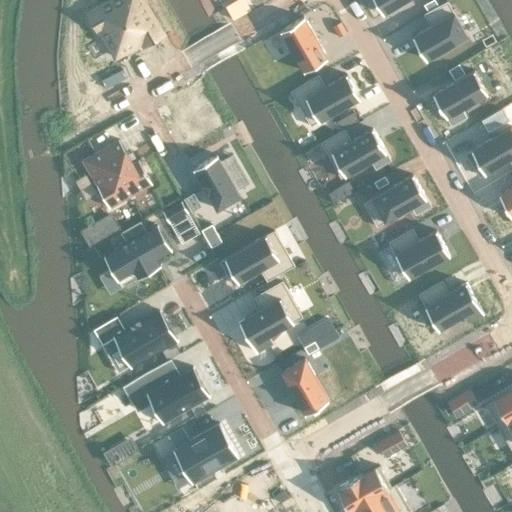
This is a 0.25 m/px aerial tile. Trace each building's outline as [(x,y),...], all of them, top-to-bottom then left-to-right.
[(108,0),(89,11),(87,13),(98,31),(100,30),(115,56),(141,41),(144,45),(162,34),(160,30),(142,0),(108,0)] [(375,0),(383,13),(405,0),(375,0)] [(430,26),(412,36),(426,59),(467,36),(447,0),(423,14),(430,26)] [(434,0),(430,0),(423,4),(427,11),(438,5),(434,0)] [(303,16),(280,30),(303,71),(327,58),(303,16)] [(340,21),(333,25),(339,36),(346,32),(340,21)] [(458,63),(448,69),(454,80),(464,74),(458,63)] [(474,70),(432,93),(450,124),(465,115),(461,108),(487,93),(474,70)] [(317,75),(290,90),(310,126),(360,97),(346,74),(324,86),(317,75)] [(493,112),(482,118),(486,126),(497,120),(493,112)] [(337,123),(326,129),(330,135),(341,129),(337,123)] [(511,125),(511,126),(466,152),(480,175),(511,156),(511,125)] [(343,129),(320,142),(328,156),(340,178),(370,160),(374,167),(390,159),(372,128),(350,141),(343,129)] [(118,138),(82,159),(109,207),(146,186),(151,183),(138,159),(132,162),(118,138)] [(216,154),(193,167),(216,209),(240,195),(216,154)] [(412,174),(363,203),(376,226),(410,206),(414,213),(430,205),(412,174)] [(384,175),(373,181),(377,188),(388,182),(384,175)] [(511,186),(498,194),(511,217),(511,186)] [(180,200),(162,211),(169,222),(186,211),(187,211),(181,201),(182,201),(181,200),(180,200)] [(126,242),(105,254),(119,278),(133,270),(136,276),(160,262),(156,257),(170,249),(156,225),(146,230),(140,220),(120,232),(126,242)] [(211,223),(201,229),(206,238),(216,232),(211,223)] [(411,228),(388,242),(408,277),(449,253),(436,230),(418,240),(411,228)] [(274,230),(220,261),(233,284),(260,269),(266,281),(294,265),(287,253),(274,230)] [(216,232),(206,238),(211,247),(221,241),(216,232)] [(441,280),(418,294),(438,329),(464,314),(468,321),(483,312),(466,282),(448,292),(441,280)] [(251,314),(238,321),(256,352),(271,343),(267,336),(302,316),(281,281),(254,297),(260,309),(251,314)] [(116,315),(93,329),(102,344),(114,337),(130,365),(129,366),(130,367),(178,340),(177,338),(176,339),(165,319),(166,319),(160,308),(140,320),(139,318),(138,318),(139,320),(131,325),(130,323),(129,323),(130,325),(124,329),(116,315)] [(306,334),(295,340),(299,346),(310,340),(306,334)] [(314,341),(303,347),(307,354),(318,348),(314,341)] [(185,350),(173,356),(180,371),(191,365),(185,350)] [(170,358),(122,385),(122,387),(122,386),(124,386),(131,398),(138,409),(148,403),(151,401),(152,403),(162,420),(161,421),(162,422),(210,395),(209,394),(208,394),(207,392),(193,368),(194,367),(193,366),(179,374),(174,376),(166,361),(171,359),(170,358)] [(304,358),(281,371),(304,413),(328,399),(304,358)] [(511,387),(485,404),(497,425),(511,416),(511,387)] [(469,389),(447,401),(455,416),(477,403),(469,389)] [(511,416),(497,425),(511,451),(511,416)] [(219,422),(174,448),(191,479),(208,469),(209,470),(221,464),(220,462),(237,453),(219,422)] [(398,429),(377,442),(385,456),(407,444),(398,429)] [(340,487),(337,489),(349,511),(395,484),(395,483),(391,486),(379,465),(362,474),(361,472),(339,485),(340,487)] [(411,511),(395,484),(349,511),(351,511),(411,511)]
